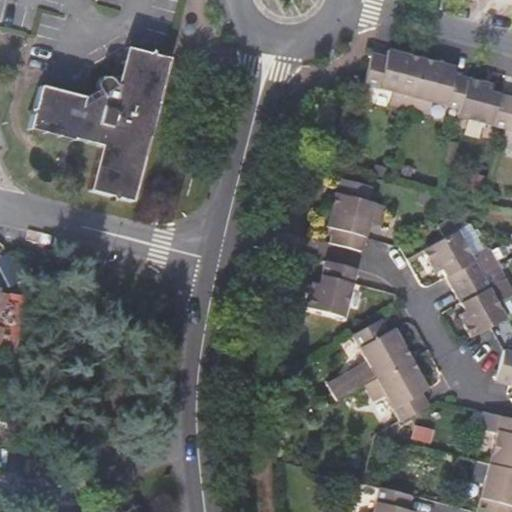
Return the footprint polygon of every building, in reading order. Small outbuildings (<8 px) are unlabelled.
[(82,95),(38,84),(33,103),(27,107),(31,113),(27,129),(70,140),(71,137),(98,144),(87,192),(109,197),(112,202),(116,199),(129,202),(145,136),(147,136),(156,98),(154,98),(164,57),(153,55),(149,49),(143,52),(123,47),(114,84),(110,80),(106,79),(102,80),(99,82),(98,84),(97,88),(97,90),(82,95)] [(388,106),(406,110),(419,60),(386,51),(383,58),(370,54),(361,87),(391,94),(388,106)] [(428,103),(457,111),(465,79),(452,75),(453,69),(419,60),(406,110),(424,115),(428,103)] [(455,118),(504,131),(511,100),(489,94),(490,86),(465,79),(457,111),(455,118)] [(511,99),(511,100),(504,131),(499,148),(511,151),(511,99)] [(488,178),(473,174),(474,187),(485,190),(488,178)] [(341,180),(338,190),(369,198),(372,188),(341,180)] [(332,243),(358,250),(365,221),(378,224),(380,216),(382,210),(336,198),(327,229),(335,231),(332,243)] [(494,267),(488,255),(487,255),(476,236),(473,231),(469,224),(457,231),(456,230),(455,230),(449,220),(434,229),(440,239),(419,251),(433,275),(440,272),(450,291),(494,267)] [(356,270),(325,262),(321,276),(314,275),(305,309),(343,319),(356,270)] [(501,320),(503,319),(486,288),(501,279),(494,267),(450,291),(462,311),(455,315),(468,339),(501,320)] [(511,326),(511,313),(503,319),(501,320),(507,330),(511,326)] [(298,323),(289,321),(287,334),(296,336),(298,323)] [(367,363),(326,386),(335,402),(343,398),(352,393),(364,386),(410,360),(393,330),(386,334),(379,321),(352,337),(367,363)] [(511,353),(502,351),(494,383),(511,387),(511,353)] [(399,423),(427,407),(420,394),(427,390),(410,360),(364,386),(373,403),(385,396),(399,423)] [(358,404),(352,393),(343,398),(350,409),(358,404)] [(511,420),(499,417),(486,466),(511,472),(511,420)] [(432,429),(420,427),(417,441),(428,444),(432,429)] [(475,511),(508,511),(510,508),(511,508),(511,472),(486,466),(476,463),(471,480),(483,483),(475,511)] [(410,498),(379,490),(372,511),(407,511),(410,498)]
